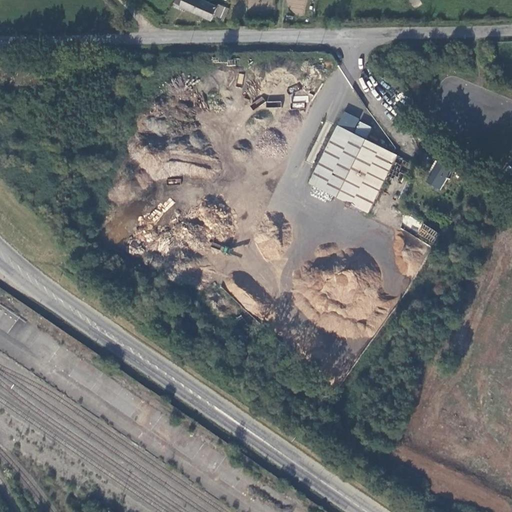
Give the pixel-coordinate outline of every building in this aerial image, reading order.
[(177,0),(175,2),(213,20),(215,16),(224,20),(229,7),(220,3),(219,7),(204,0),(177,0)] [(337,125),(309,183),(369,212),(397,155),(337,125)] [(428,183),(440,190),(452,171),(439,163),(428,183)] [(419,233),(433,239),(436,231),(422,225),(419,233)] [(0,309),(0,328),(7,333),(16,320),(0,309)] [(28,347),(37,331),(30,327),(21,343),(28,347)] [(28,349),(58,368),(69,351),(39,332),(28,349)] [(81,358),(68,377),(169,443),(182,424),(81,358)] [(191,462),(269,511),(310,511),(196,439),(189,450),(196,454),(191,462)]
